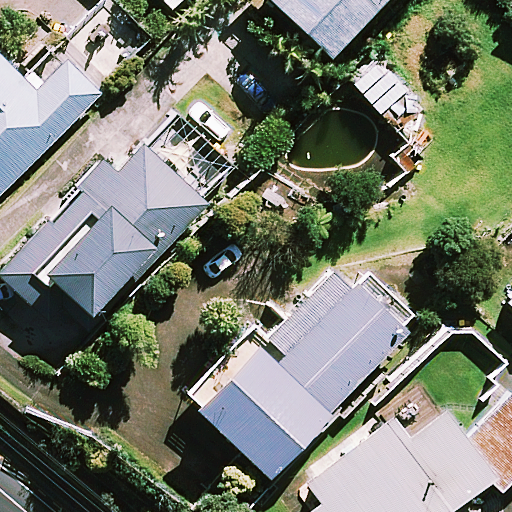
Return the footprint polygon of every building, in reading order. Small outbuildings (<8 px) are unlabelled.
[(178,0),(162,0),(171,8),(178,0)] [(373,0),(266,0),(321,53),(373,0)] [(31,89),(0,57),(0,187),(101,87),(67,53),(31,89)] [(408,96),(369,56),(345,79),(385,119),(408,96)] [(259,124),(207,75),(173,111),(226,160),(259,124)] [(203,198),(136,139),(111,167),(97,155),(0,264),(0,280),(74,345),(203,198)] [(400,331),(329,263),(255,340),(240,326),(177,392),(262,474),(400,331)] [(511,290),(502,300),(511,309),(511,290)] [(511,470),(511,393),(459,435),(438,409),(402,437),(385,415),(302,480),(316,498),(300,510),(302,511),(437,511),(485,475),(493,485),(511,470)]
